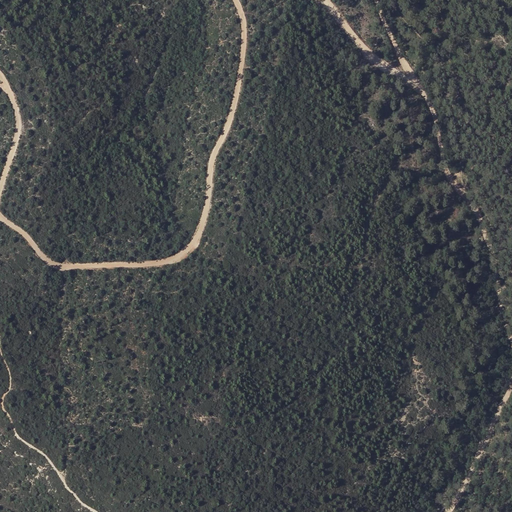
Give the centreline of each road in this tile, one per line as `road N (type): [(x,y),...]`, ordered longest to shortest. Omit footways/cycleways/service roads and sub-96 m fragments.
road 1 (track): [(0,218),(62,267),(167,262),(187,249),(207,211),(210,162),(229,123),(241,66),(238,0)]
road 2 (track): [(511,347),(481,224),(442,161),(434,113),(396,54),(375,0)]
road 3 (track): [(0,354),(10,375),(2,407),(18,437),(96,511)]
road 4 (track): [(451,511),(511,368)]
road 5 (track): [(0,73),(20,123),(0,192)]
road 6 (track): [(327,0),(372,54),(415,83)]
